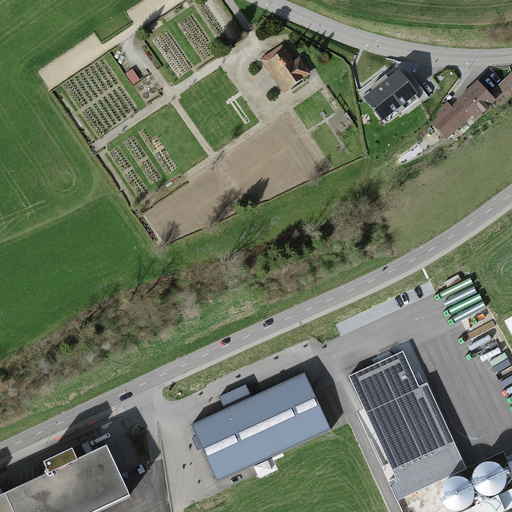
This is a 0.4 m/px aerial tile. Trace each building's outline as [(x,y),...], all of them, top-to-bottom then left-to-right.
[(285,52),(271,61),(289,88),(303,79),(303,78),(308,74),(300,61),(294,65),(285,52)] [(416,91),(399,69),(366,96),(382,117),(416,91)] [(134,85),(140,80),(133,70),(127,74),(134,85)] [(511,74),(492,94),(501,104),(511,93),(511,74)] [(462,102),(452,112),(446,106),(438,114),(440,117),(433,125),(436,128),(444,120),(455,132),(463,125),(462,124),(473,114),(475,117),(493,101),(477,84),(460,100),(462,102)] [(418,388),(402,354),(351,377),(397,478),(389,482),(398,500),(465,468),(427,384),(418,388)] [(218,482),(331,430),(305,373),(252,397),(247,385),(219,397),(225,410),(192,425),(218,482)] [(46,474),(0,495),(0,511),(94,511),(130,495),(107,446),(78,460),(73,449),(44,462),(48,470),(45,472),(46,474)]
